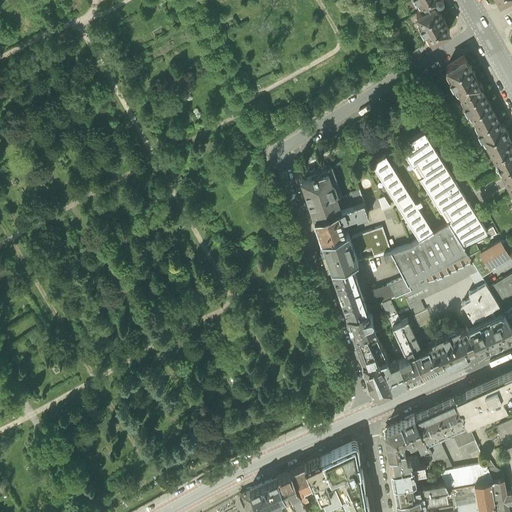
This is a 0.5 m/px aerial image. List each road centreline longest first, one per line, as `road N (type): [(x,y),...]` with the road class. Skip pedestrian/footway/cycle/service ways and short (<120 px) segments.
road 1 (residential): [(366,415),(278,155),(483,27)]
road 2 (secondary): [(168,511),(366,415)]
road 3 (secondary): [(366,415),(511,348)]
